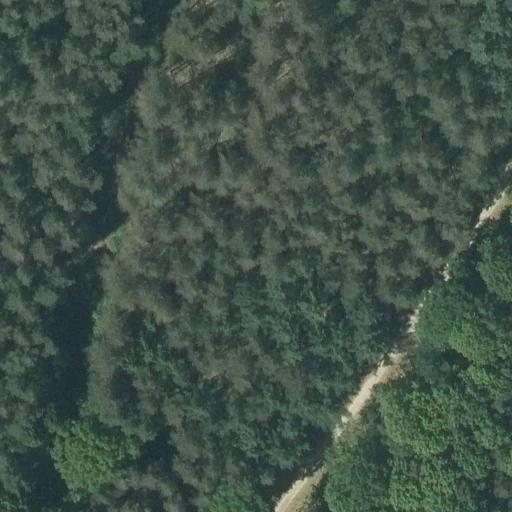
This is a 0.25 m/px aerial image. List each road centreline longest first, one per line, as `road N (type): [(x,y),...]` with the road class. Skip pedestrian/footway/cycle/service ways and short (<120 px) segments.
road 1 (track): [(285,511),(511,187)]
road 2 (unknown): [(130,511),(0,417)]
